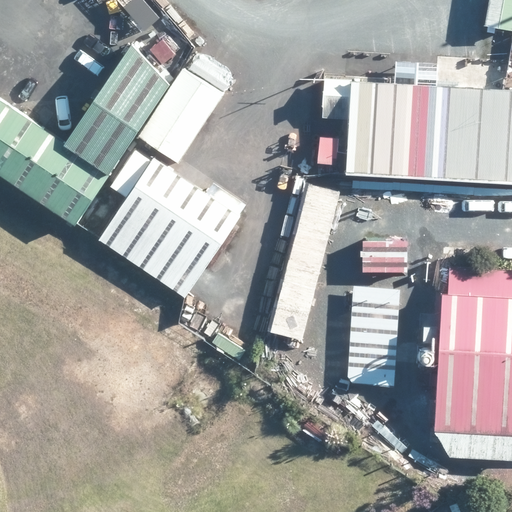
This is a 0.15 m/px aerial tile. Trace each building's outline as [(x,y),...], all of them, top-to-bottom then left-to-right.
[(511,23),(511,0),(491,0),(489,21),(511,23)] [(490,46),(490,52),(509,54),(511,33),(493,31),(492,39),(488,38),(488,45),(490,46)] [(199,39),(194,47),(183,67),(192,72),(208,44),(199,39)] [(0,103),(0,102),(0,178),(72,227),(170,82),(134,42),(64,146),(42,131),(31,124),(0,103)] [(496,93),(497,68),(394,61),(393,83),(324,79),(322,118),(347,120),(344,175),(511,184),(511,86),(511,94),(496,93)] [(178,163),(181,159),(223,95),(184,69),(139,137),(178,163)] [(335,165),(337,138),(320,136),(316,163),(335,165)] [(172,175),(151,160),(149,163),(134,152),(109,189),(126,200),(116,215),(175,255),(170,261),(191,275),(195,268),(201,272),(238,218),(235,216),(243,204),(212,183),(208,190),(203,196),(199,193),(183,182),(172,175)] [(343,192),(310,183),(270,331),(302,340),(343,192)] [(401,282),(403,253),(354,249),(351,278),(401,282)] [(511,267),(445,263),(443,287),(438,287),(434,343),(432,362),(428,424),(511,430),(511,267)] [(400,288),(354,287),(350,384),(397,386),(400,288)]
